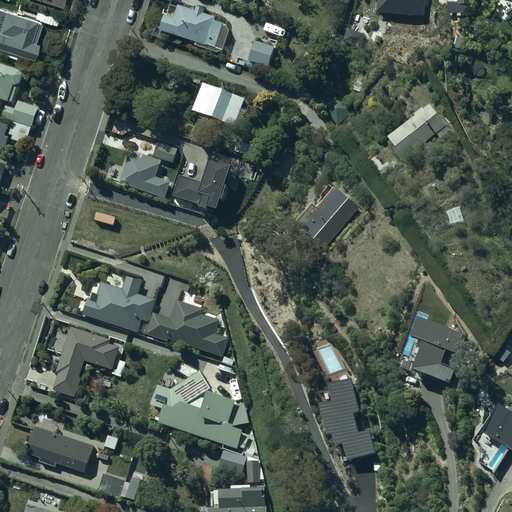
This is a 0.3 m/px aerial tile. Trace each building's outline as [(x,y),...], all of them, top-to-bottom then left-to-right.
[(377,0),(377,14),(425,19),(426,0),(377,0)] [(454,0),(438,0),(442,11),(456,7),(454,0)] [(166,18),(161,31),(197,43),(196,46),(218,54),(224,51),(230,32),(226,26),(215,22),(216,19),(203,15),(205,11),(198,9),(197,13),(180,8),(176,21),(166,18)] [(0,50),(27,59),(32,44),(31,43),(38,24),(1,11),(0,13),(0,50)] [(366,36),(348,30),(344,43),(362,48),(366,36)] [(275,48),(255,42),(249,61),(269,68),(275,48)] [(0,68),(0,103),(5,105),(5,104),(10,105),(15,89),(15,88),(16,88),(17,87),(18,86),(19,85),(19,84),(19,83),(20,82),(20,81),(20,80),(20,79),(19,79),(19,78),(19,77),(18,76),(17,75),(17,74),(16,74),(0,68)] [(244,97),(203,82),(193,110),(234,125),(244,97)] [(149,101),(136,96),(131,111),(144,116),(149,101)] [(352,109),(333,100),(323,110),(336,127),(352,109)] [(0,118),(0,119),(11,123),(29,130),(36,109),(16,103),(13,110),(4,107),(0,118)] [(412,117),(383,139),(390,149),(387,152),(398,161),(435,135),(438,139),(448,132),(444,127),(443,128),(427,106),(420,111),(419,109),(411,115),(412,117)] [(118,122),(117,126),(112,139),(121,142),(126,125),(118,122)] [(29,130),(11,123),(7,136),(10,137),(9,142),(23,146),(29,130)] [(235,144),(232,153),(246,158),(249,149),(235,144)] [(142,156),(129,151),(119,181),(165,196),(170,180),(156,175),(161,158),(143,152),(142,156)] [(283,154),(273,174),(290,182),(300,163),(283,154)] [(372,160),(362,165),(375,179),(391,169),(386,163),(379,167),(372,160)] [(236,190),(218,183),(209,205),(196,199),(191,210),(221,223),(236,190)] [(322,251),(355,208),(331,192),(332,191),(326,187),(316,198),(320,201),(311,211),(305,206),(286,229),(322,251)] [(180,193),(171,190),(167,201),(177,204),(180,193)] [(121,232),(80,223),(78,231),(119,241),(121,232)] [(248,264),(249,281),(268,280),(267,263),(248,264)] [(83,313),(138,331),(142,318),(149,320),(156,298),(138,292),(142,280),(128,276),(124,287),(102,280),(98,292),(94,291),(91,298),(88,297),(83,313)] [(154,311),(147,333),(169,341),(170,338),(223,356),(229,338),(215,333),(220,319),(203,313),(204,308),(178,299),(172,317),(154,311)] [(410,363),(446,378),(452,363),(440,357),(445,345),(459,351),(468,331),(421,311),(412,331),(422,335),(410,363)] [(113,337),(71,324),(56,371),(59,372),(53,390),(76,397),(83,377),(80,376),(85,359),(114,368),(121,344),(112,341),(113,337)] [(212,387),(200,369),(172,387),(158,382),(152,403),(163,407),(159,421),(238,448),(244,428),(236,425),(250,422),(244,401),(236,402),(237,398),(212,387)] [(352,376),(330,381),(334,398),(321,401),(329,435),(333,434),(336,446),(344,444),(348,460),(375,454),(370,431),(359,433),(354,411),(360,410),(352,376)] [(410,401),(416,381),(397,376),(391,395),(410,401)] [(511,404),(500,397),(484,425),(511,444),(511,404)] [(95,445),(36,425),(26,452),(42,457),(40,461),(56,467),(58,463),(86,472),(95,445)] [(116,441),(105,437),(102,448),(113,452),(116,441)] [(249,458),(223,451),(218,470),(244,477),(248,462),(249,458)] [(260,459),(261,481),(278,481),(278,459),(260,459)] [(127,485),(101,476),(95,492),(118,501),(119,498),(138,505),(145,485),(129,479),(127,485)] [(264,511),(263,487),(219,490),(220,510),(209,510),(208,511),(264,511)]
